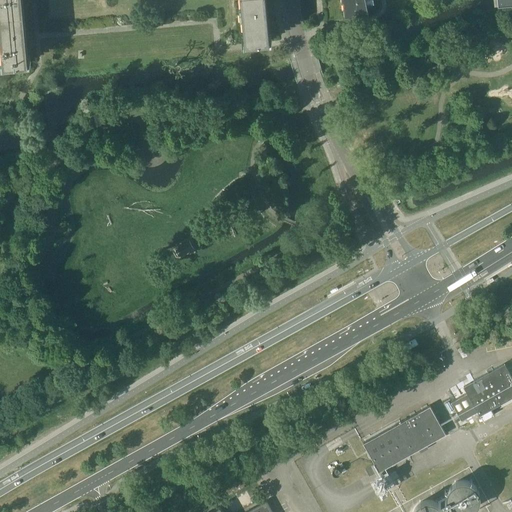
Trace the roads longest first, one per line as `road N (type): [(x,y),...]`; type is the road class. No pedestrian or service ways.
road 1 (secondary): [(398,272),(0,490)]
road 2 (secondary): [(92,482),(426,297)]
road 3 (residential): [(354,180),(317,104),(293,0)]
